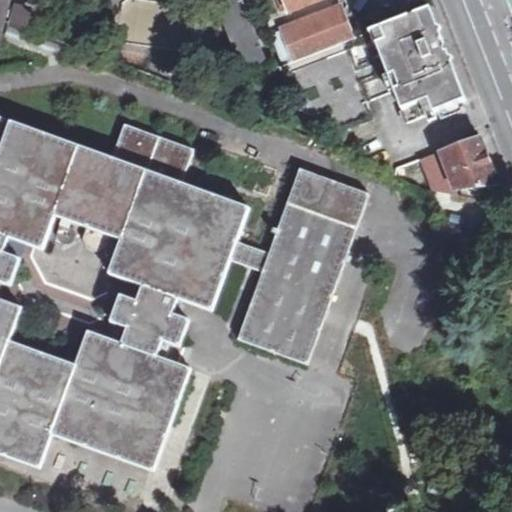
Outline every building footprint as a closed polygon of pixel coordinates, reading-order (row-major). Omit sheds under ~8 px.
[(0,0),(0,50),(7,21),(12,0),(0,0)] [(240,0),(216,0),(244,71),(265,63),(240,0)] [(286,0),(291,12),(319,0),(286,0)] [(108,21),(119,47),(137,40),(143,56),(161,50),(169,48),(154,9),(131,18),(126,6),(106,15),(108,21)] [(14,25),(30,30),(35,12),(18,8),(14,25)] [(353,40),(341,9),(283,32),(295,63),(353,40)] [(459,81),(432,10),(353,40),(295,63),(278,70),(294,112),(315,120),(325,116),(330,127),(327,133),(343,140),(346,133),(375,121),(368,103),(396,92),(409,124),(468,101),(459,81)] [(179,300),(213,312),(232,262),(239,242),(251,209),(182,184),(195,151),(128,127),(115,160),(0,118),(0,454),(41,470),(54,437),(155,473),(193,370),(159,359),(164,342),(181,348),(192,321),(174,315),(179,300)] [(497,177),(481,138),(442,152),(445,160),(457,190),(466,189),(494,195),(493,186),(500,186),(497,177)] [(424,159),(427,167),(445,160),(442,152),(424,159)] [(271,255),(264,274),(239,341),(309,366),(320,336),(335,294),(343,271),(371,195),(301,171),(271,255)] [(271,255),(239,242),(232,262),(264,274),(271,255)]
